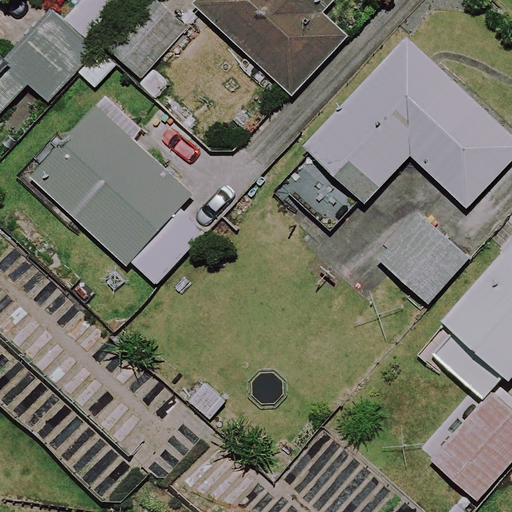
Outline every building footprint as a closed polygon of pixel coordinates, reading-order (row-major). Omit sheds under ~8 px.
[(81,0),(74,8),(101,33),(130,0),(81,0)] [(188,30),(150,0),(136,0),(102,43),(149,80),(188,30)] [(352,38),(313,0),(206,0),(203,3),(294,95),(352,38)] [(0,120),(29,85),(50,103),(76,73),(98,91),(121,64),(63,14),(17,67),(0,53),(0,120)] [(308,153),(315,160),(286,193),(332,233),(361,199),(369,207),(413,156),(471,207),(511,160),(511,134),(405,41),(308,153)] [(32,179),(126,266),(131,261),(158,286),(206,235),(177,209),(190,195),(97,109),(32,179)] [(469,259),(414,211),(375,256),(430,304),(469,259)] [(511,248),(425,349),(480,398),(501,375),(511,383),(511,381),(511,248)] [(511,465),(511,410),(494,394),(453,438),(498,480),(511,465)]
